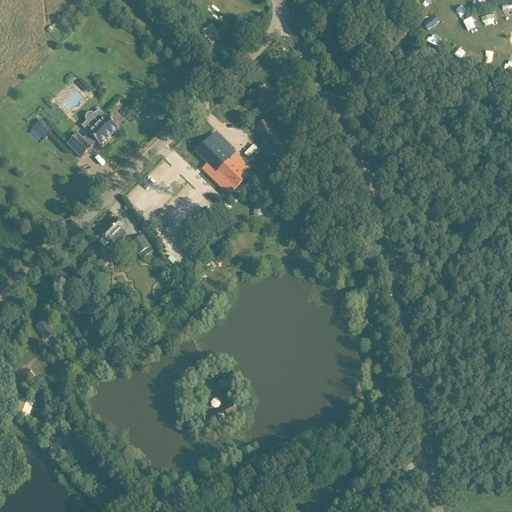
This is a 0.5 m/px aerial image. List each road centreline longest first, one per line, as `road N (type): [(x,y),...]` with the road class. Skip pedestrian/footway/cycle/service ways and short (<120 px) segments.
road 1 (unclassified): [(427,458),(377,214),(287,19)]
road 2 (unclassified): [(0,301),(287,19)]
road 3 (track): [(511,226),(471,215),(353,150)]
